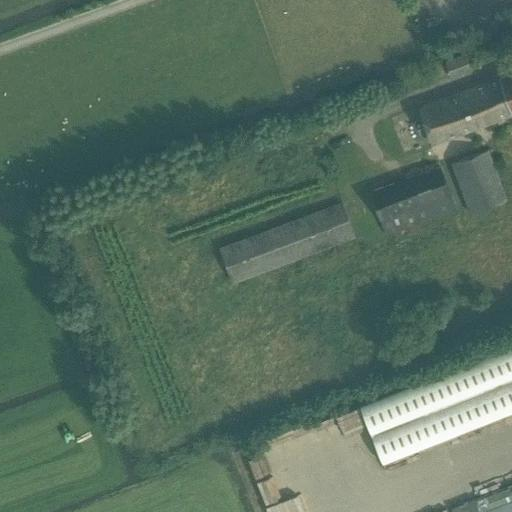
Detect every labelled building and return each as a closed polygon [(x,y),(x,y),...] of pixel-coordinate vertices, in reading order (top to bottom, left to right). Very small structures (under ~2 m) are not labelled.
[(451,75),(470,70),(466,56),(447,61),(451,75)] [(511,72),(500,77),(420,107),(432,143),(511,113),(511,72)] [(471,214),(506,200),(488,149),(453,163),(471,214)] [(386,234),(457,209),(440,166),(396,182),(371,192),(386,234)] [(332,205),(221,248),(233,280),(277,264),(352,236),(340,202),(332,205)] [(511,354),(509,347),(360,405),(383,463),(511,411),(511,354)]
